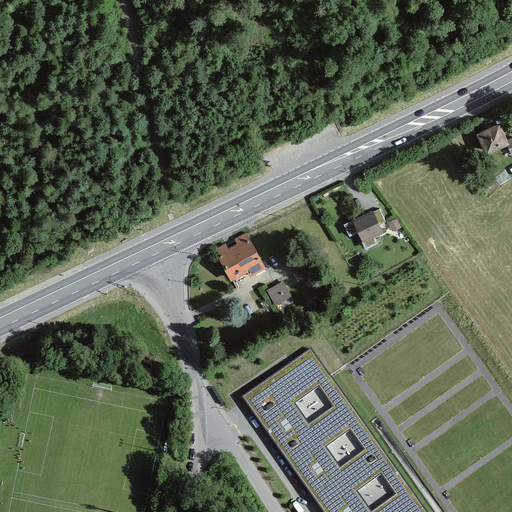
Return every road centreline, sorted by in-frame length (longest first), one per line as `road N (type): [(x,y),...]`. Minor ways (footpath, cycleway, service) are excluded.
road 1 (primary): [(154,249),(511,76)]
road 2 (tertiary): [(154,249),(200,429)]
road 3 (track): [(121,0),(165,173)]
road 4 (primary): [(0,323),(154,249)]
